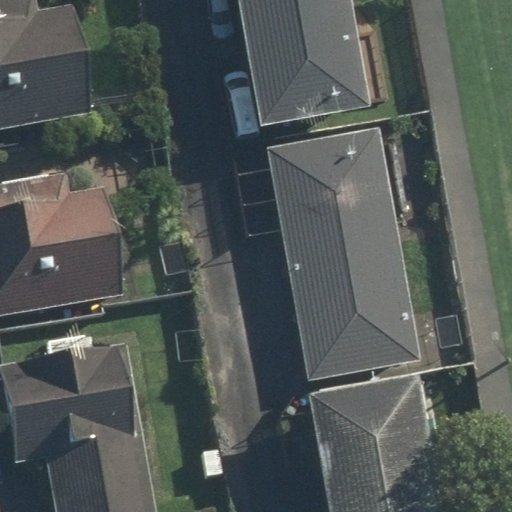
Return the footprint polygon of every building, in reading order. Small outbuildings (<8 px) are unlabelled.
[(42,0),(6,0),(0,1),(0,128),(107,110),(88,3),(45,10),(42,0)] [(360,0),(248,0),(268,124),(378,106),(360,0)] [(385,121),(269,140),(311,383),(426,364),(385,121)] [(43,164),(0,169),(0,312),(135,294),(116,154),(43,164)] [(158,511),(124,341),(9,364),(30,466),(55,461),(65,511),(158,511)] [(452,511),(429,374),(322,393),(342,511),(452,511)]
